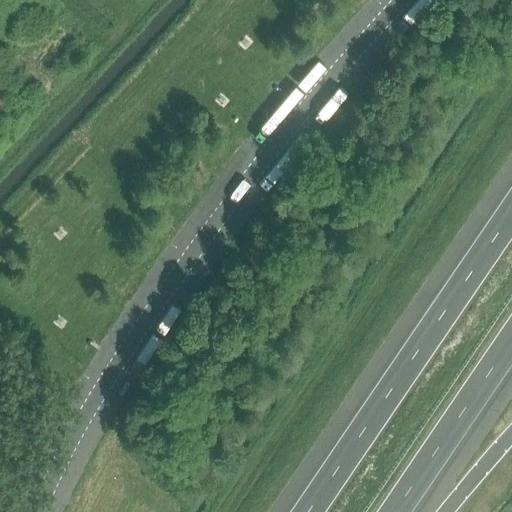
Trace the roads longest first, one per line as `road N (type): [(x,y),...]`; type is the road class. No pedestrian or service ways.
road 1 (motorway): [(511,206),(306,511)]
road 2 (motorway): [(395,511),(511,341)]
